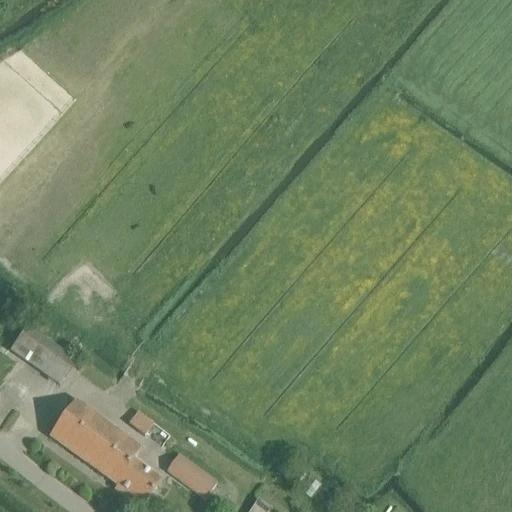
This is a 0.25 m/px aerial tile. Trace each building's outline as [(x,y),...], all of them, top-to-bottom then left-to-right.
[(59,388),(75,365),(26,331),(10,353),(59,388)] [(143,507),(161,483),(133,462),(141,451),(75,403),(49,439),(143,507)] [(143,440),(153,427),(137,415),(128,427),(143,440)] [(217,486),(179,458),(166,475),(205,503),(217,486)] [(270,511),(257,503),(250,511),(270,511)]
